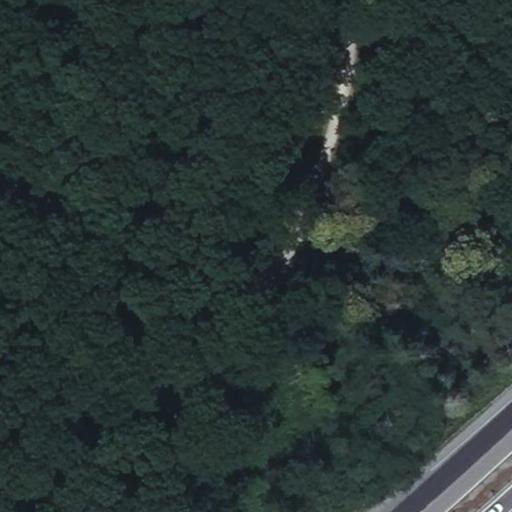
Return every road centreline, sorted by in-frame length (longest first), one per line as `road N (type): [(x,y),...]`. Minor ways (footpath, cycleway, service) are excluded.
road 1 (track): [(0,189),(53,215),(207,257),(354,249)]
road 2 (track): [(354,249),(336,0)]
road 3 (track): [(354,249),(511,249)]
